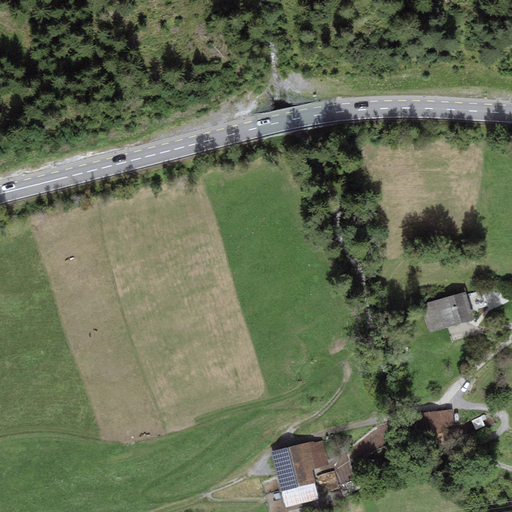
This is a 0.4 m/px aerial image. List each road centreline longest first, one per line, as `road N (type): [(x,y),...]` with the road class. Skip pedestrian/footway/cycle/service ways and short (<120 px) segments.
road 1 (primary): [(511,113),(317,114),(0,193)]
road 2 (track): [(511,337),(446,399),(498,411),(505,421),(488,452),(511,470)]
